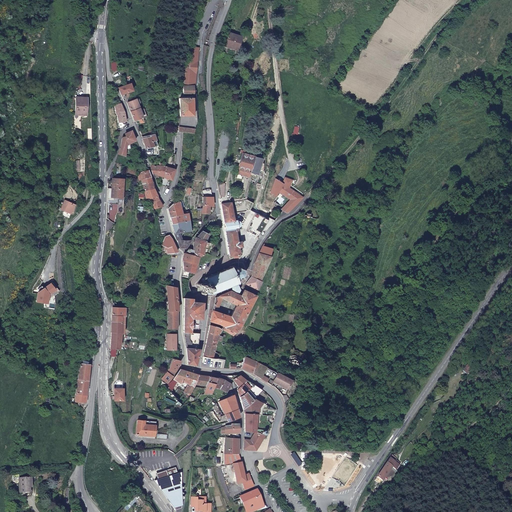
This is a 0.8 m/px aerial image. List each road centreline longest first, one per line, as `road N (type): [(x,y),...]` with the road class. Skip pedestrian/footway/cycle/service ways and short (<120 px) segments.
road 1 (secondary): [(355,499),(511,264)]
road 2 (track): [(307,200),(479,0)]
road 3 (track): [(349,367),(428,238),(485,189),(511,178)]
road 4 (track): [(349,367),(360,379),(368,376),(479,267),(511,248)]
road 5 (unclassified): [(219,209),(209,79),(234,0)]
road 6 (track): [(302,205),(308,211),(317,203),(318,215),(296,319),(349,367)]
road 7 (secondary): [(103,353),(106,426),(166,511)]
road 8 (track): [(295,170),(279,100),(272,0)]
road 9 (track): [(248,265),(245,225),(272,160),(280,99)]
road 10 (secondary): [(103,353),(96,275),(103,183)]
road 11 (secondary): [(88,511),(79,475),(103,353)]
road 12 (secondary): [(103,183),(101,38)]
road 13 (unclassified): [(199,369),(186,366),(182,348),(182,253)]
